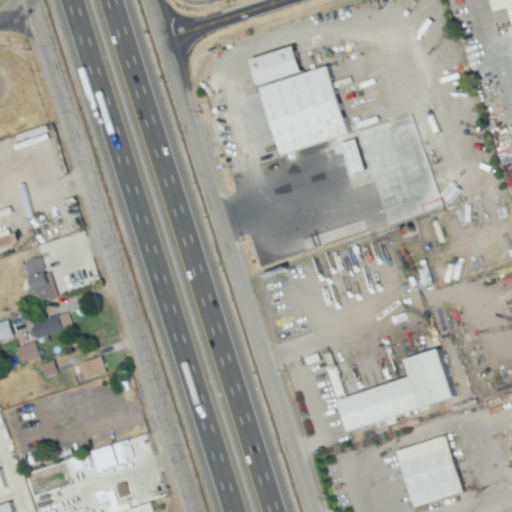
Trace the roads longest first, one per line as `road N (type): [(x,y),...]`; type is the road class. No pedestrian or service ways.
road 1 (tertiary): [(33,0),(196,511)]
road 2 (motorway): [(279,511),(116,0)]
road 3 (motorway): [(69,0),(231,511)]
road 4 (tertiary): [(150,0),(311,511)]
road 5 (residential): [(163,40),(286,0)]
